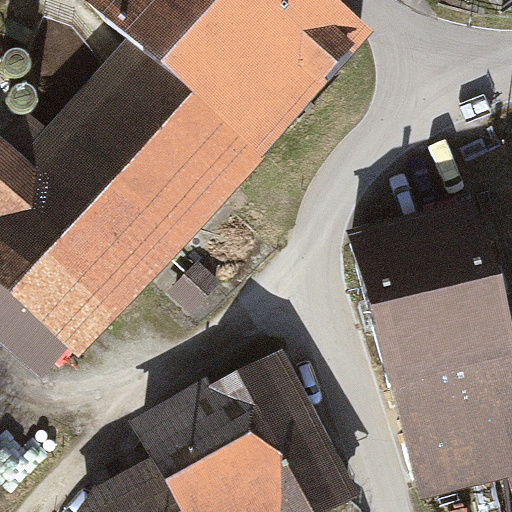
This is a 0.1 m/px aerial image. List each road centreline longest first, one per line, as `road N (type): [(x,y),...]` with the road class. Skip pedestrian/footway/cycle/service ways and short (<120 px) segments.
road 1 (residential): [(457,85),(376,151),(328,227),(324,298),(391,511)]
road 2 (track): [(44,511),(137,388)]
